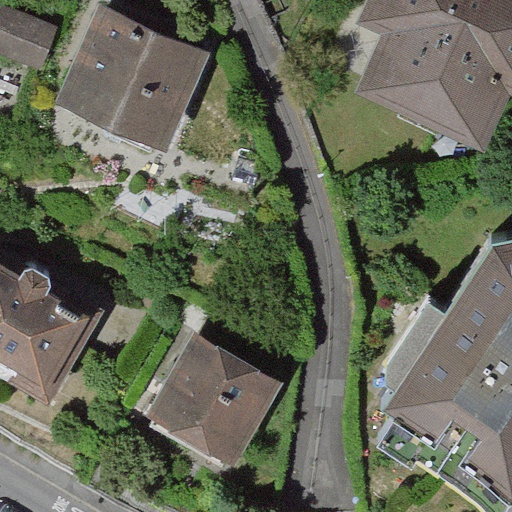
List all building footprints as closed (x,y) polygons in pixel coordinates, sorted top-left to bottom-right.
[(395,28),(369,87),(481,137),(511,70),(511,2),(507,0),(379,0),(372,18),(395,28)] [(60,32),(0,8),(0,58),(43,75),(60,32)] [(138,161),(180,65),(87,24),(45,121),(138,161)] [(268,160),(243,154),(237,177),(262,183),(268,160)] [(0,356),(58,391),(110,304),(0,238),(0,356)] [(495,507),(511,481),(511,257),(466,270),(420,339),(401,329),(358,391),(357,416),(368,420),(356,436),(495,507)] [(276,375),(198,331),(154,408),(232,452),(276,375)]
